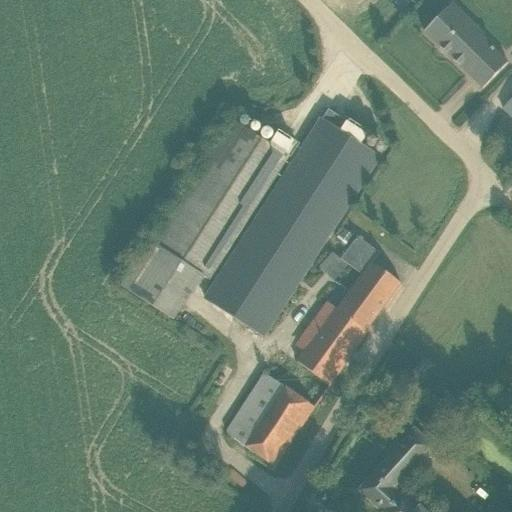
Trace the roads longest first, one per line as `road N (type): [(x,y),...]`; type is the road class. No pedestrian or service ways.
road 1 (unclassified): [(487,178),(280,511)]
road 2 (unclassified): [(309,0),(487,178)]
